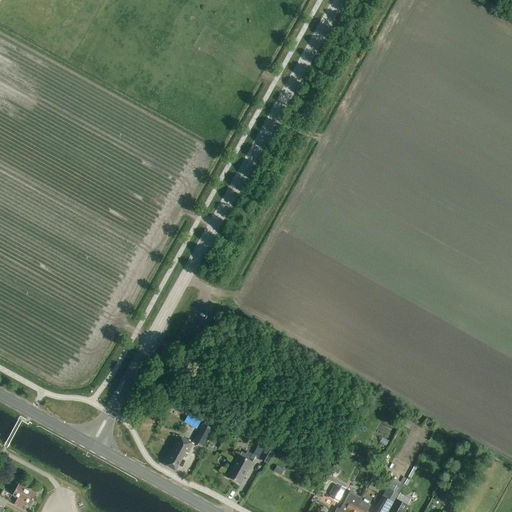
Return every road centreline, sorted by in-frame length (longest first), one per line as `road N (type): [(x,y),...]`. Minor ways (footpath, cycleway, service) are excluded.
road 1 (tertiary): [(92,445),(339,0)]
road 2 (primary): [(212,511),(92,445)]
